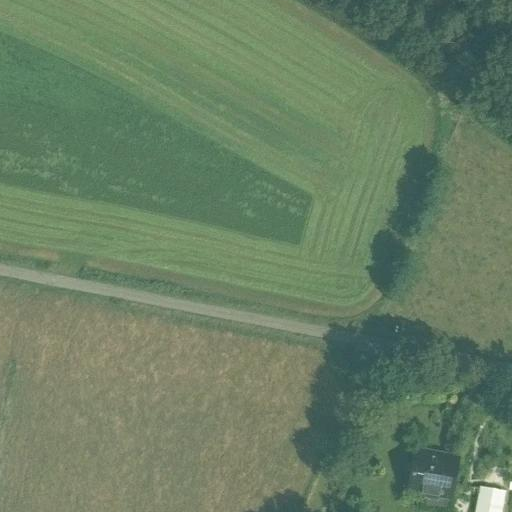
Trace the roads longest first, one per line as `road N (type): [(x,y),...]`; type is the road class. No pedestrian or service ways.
road 1 (unclassified): [(0,270),(511,367)]
road 2 (track): [(375,342),(309,511)]
